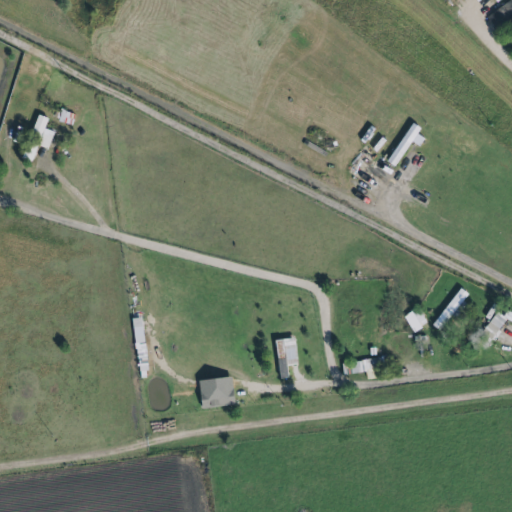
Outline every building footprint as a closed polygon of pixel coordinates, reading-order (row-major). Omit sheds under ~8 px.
[(511,22),(511,0),(489,16),(499,31),(511,22)] [(47,128),(51,118),(40,114),(30,141),(50,149),(57,132),(47,128)] [(424,127),(413,121),(390,162),(398,167),(414,141),(422,146),(427,138),(420,133),(424,127)] [(442,333),(471,293),(462,287),(434,326),(442,333)] [(507,319),(511,321),(511,311),(502,305),(489,328),(498,334),(507,319)] [(414,332),(428,324),(419,308),(405,316),(414,332)] [(299,365),(299,339),(279,339),(280,378),(292,378),(291,365),(299,365)] [(344,363),(345,375),(367,372),(368,380),(380,378),(377,359),(344,363)] [(238,406),(237,389),(204,390),(204,407),(238,406)]
